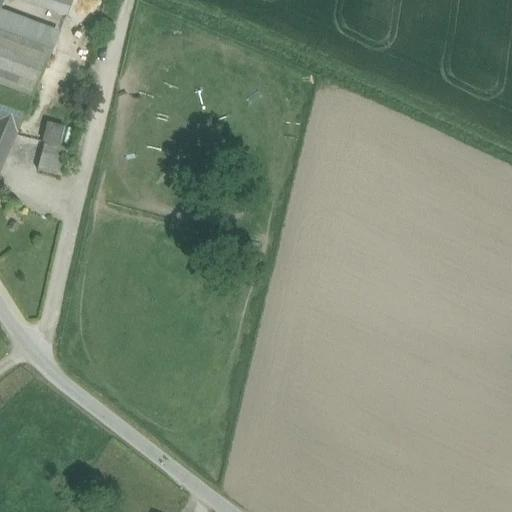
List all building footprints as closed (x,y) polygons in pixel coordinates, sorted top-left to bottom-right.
[(0,0),(0,22),(1,19),(59,40),(61,35),(1,13),(6,0),(0,0)] [(11,0),(68,19),(76,0),(11,0)] [(1,19),(0,22),(0,34),(53,54),(59,40),(1,19)] [(0,87),(33,100),(53,54),(0,34),(0,87)] [(0,128),(17,135),(33,100),(0,87),(0,128)] [(51,124),(46,144),(61,148),(66,128),(51,124)] [(0,157),(6,160),(17,135),(0,128),(0,157)] [(46,144),(39,171),(62,177),(69,150),(61,148),(46,144)] [(49,236),(31,232),(28,244),(46,249),(49,236)]
